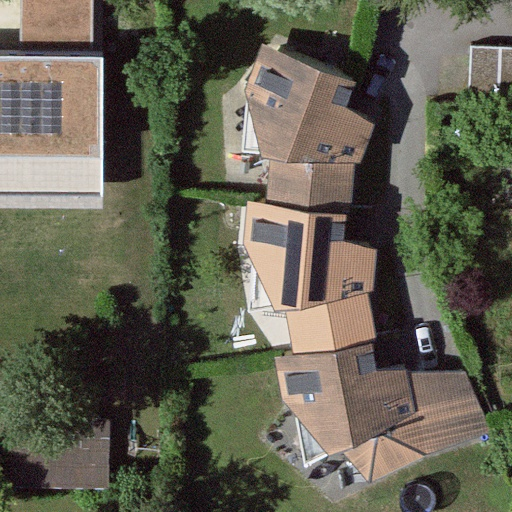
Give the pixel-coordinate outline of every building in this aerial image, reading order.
[(109,23),(108,0),(30,0),(30,24),(109,23)] [(270,152),(265,199),(348,204),(354,158),(360,158),(377,114),(344,100),(357,75),(264,41),(245,86),(241,147),(270,152)] [(511,45),(470,44),(468,101),(511,103),(511,45)] [(104,59),(0,57),(0,193),(104,195),(104,59)] [(286,304),(293,351),(373,335),(365,289),(374,287),(377,246),(344,234),(348,204),(265,199),(249,197),(243,239),(253,261),(248,307),(286,304)] [(379,365),(373,335),(293,351),(273,355),(281,397),(297,414),(304,461),(339,448),(370,482),(426,453),(491,430),(466,370),(379,365)] [(111,484),(111,416),(71,416),(71,433),(13,433),(12,484),(111,484)]
